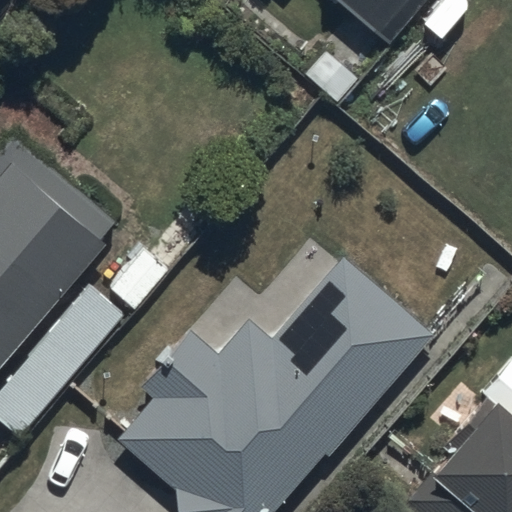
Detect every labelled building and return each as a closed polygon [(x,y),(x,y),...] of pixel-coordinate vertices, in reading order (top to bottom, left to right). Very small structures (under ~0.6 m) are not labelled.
[(325,0),(323,4),(390,55),(431,0),(325,0)] [(0,376),(106,256),(99,250),(116,231),(15,142),(0,159),(0,376)] [(140,253),(106,291),(134,315),(167,276),(140,253)] [(175,511),(282,511),(321,466),(326,470),(433,342),(340,265),(271,348),(248,328),(216,366),(183,338),(135,395),(151,407),(116,450),(175,499),(175,511)] [(120,322),(84,291),(0,388),(0,431),(14,444),(120,322)] [(429,478),(400,511),(511,511),(511,366),(511,365),(478,402),(485,408),(447,451),(458,460),(436,485),(429,478)]
